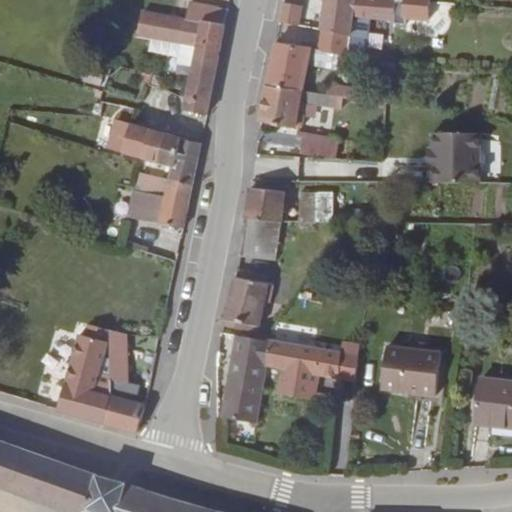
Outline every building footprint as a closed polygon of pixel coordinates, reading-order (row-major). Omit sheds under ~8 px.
[(395,0),(325,0),(322,29),(350,33),(352,15),(394,20),(394,15),(395,0)] [(445,3),(430,2),(407,0),(402,0),(401,15),(443,19),(445,3)] [(181,97),(185,98),(183,109),(206,115),(216,69),(228,10),(189,2),(185,20),(142,11),(137,34),(181,43),(177,63),(192,66),(189,80),(185,79),(181,97)] [(282,5),(279,22),(310,27),(312,10),(282,5)] [(271,70),(266,85),(302,90),(307,62),(319,64),(319,61),(339,63),(339,60),(345,60),(347,54),(348,54),(350,33),(322,29),(318,47),(275,41),(272,64),(271,70)] [(259,121),(261,122),(299,129),(302,125),(304,114),(303,111),(298,110),(299,101),(342,108),(342,106),(344,97),(336,95),(302,90),(266,85),(262,104),(259,121)] [(373,92),(337,86),(336,95),(344,97),(355,98),(371,101),(373,92)] [(355,98),(344,97),(342,106),(354,108),(355,98)] [(135,124),(116,119),(108,148),(143,158),(158,162),(166,134),(135,124)] [(335,158),(336,155),(338,138),(303,133),(300,153),(335,158)] [(433,133),(433,183),(480,183),(481,133),(433,133)] [(198,158),(201,143),(166,134),(158,162),(172,166),(168,181),(192,186),(198,158)] [(138,174),(135,189),(136,189),(163,195),(168,181),(138,174)] [(168,181),(163,195),(136,189),(131,218),(183,228),(185,221),(192,186),(168,181)] [(247,203),(244,218),(281,222),(284,191),(250,188),(247,203)] [(299,192),(299,222),(331,222),(331,192),(299,192)] [(244,218),(241,237),(278,242),(281,222),(244,218)] [(374,222),(371,253),(388,254),(390,222),(374,222)] [(241,237),(238,256),(276,259),(278,242),(241,237)] [(177,260),(137,248),(132,262),(174,274),(177,260)] [(236,271),(222,325),(257,331),(264,302),(269,283),(267,282),(268,278),(236,271)] [(269,283),(264,302),(269,303),(274,284),(269,283)] [(84,361),(109,361),(109,331),(84,330),(84,361)] [(104,423),(137,433),(145,407),(134,402),(138,386),(125,383),(126,351),(134,351),(135,335),(109,331),(109,361),(110,396),(104,423)] [(255,422),(265,364),(270,342),(237,336),(223,417),(255,422)] [(357,380),(360,356),(270,342),(265,364),(280,367),(278,375),(296,378),(296,377),(316,380),(317,373),(357,380)] [(382,389),(437,395),(441,353),(386,347),(382,389)] [(58,410),(104,423),(110,396),(89,390),(93,377),(69,371),(58,410)] [(0,388),(0,392),(29,402),(32,388),(4,378),(0,388)] [(475,423),(511,427),(511,382),(481,379),(475,423)] [(225,511),(128,485),(121,483),(107,479),(0,440),(0,486),(68,511),(87,511),(91,510),(97,511),(225,511)]
